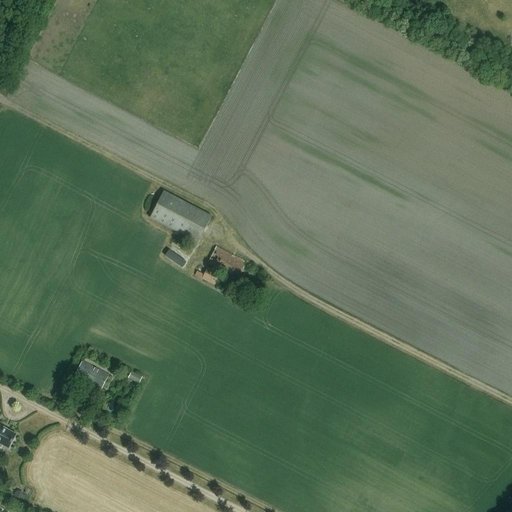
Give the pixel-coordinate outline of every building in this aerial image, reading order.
[(164,193),(148,220),(196,246),(211,218),(164,193)] [(237,282),(244,267),(243,266),(244,263),(216,248),(208,263),(228,273),(226,276),(237,282)] [(214,286),(219,275),(207,269),(204,276),(197,273),(195,277),(214,286)] [(102,390),(109,377),(83,363),(76,375),(100,389),(102,390)] [(142,378),(132,372),(129,379),(139,384),(142,378)] [(9,449),(17,435),(0,426),(0,448),(1,449),(3,446),(9,449)] [(16,491),(13,496),(20,500),(23,493),(18,490),(17,492),(16,491)]
